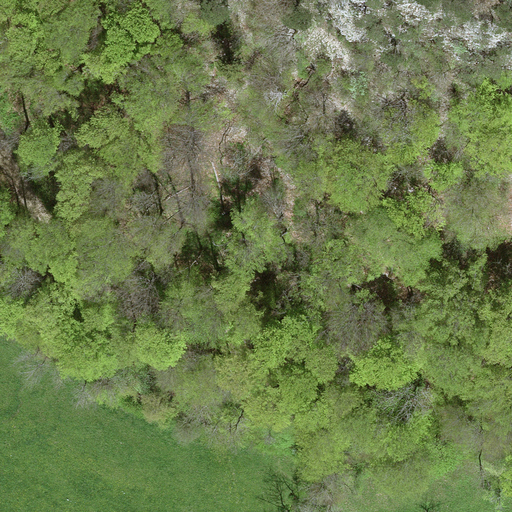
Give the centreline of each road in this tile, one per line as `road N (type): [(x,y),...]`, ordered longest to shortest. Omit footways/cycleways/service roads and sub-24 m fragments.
road 1 (track): [(0,137),(39,216),(71,255),(110,282),(321,350),(511,357)]
road 2 (track): [(52,232),(86,293),(191,392),(215,442)]
